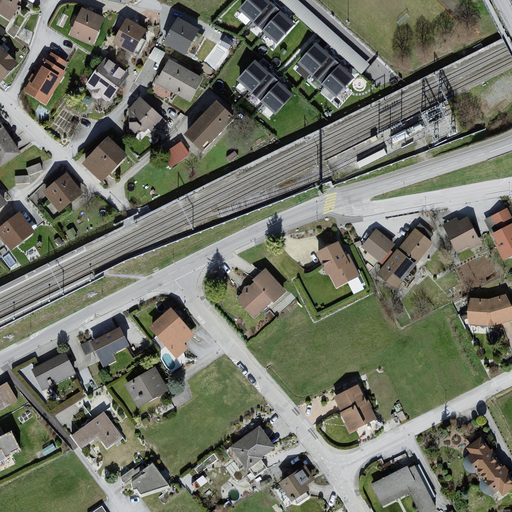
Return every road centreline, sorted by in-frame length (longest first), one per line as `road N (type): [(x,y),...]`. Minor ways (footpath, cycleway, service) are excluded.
road 1 (residential): [(172,273),(331,472)]
road 2 (residential): [(511,379),(331,472)]
road 3 (residential): [(172,273),(0,363)]
road 4 (residential): [(346,196),(172,273)]
road 5 (residential): [(511,143),(346,196)]
road 6 (residential): [(346,196),(360,209),(511,186)]
road 7 (residential): [(4,101),(105,196)]
road 8 (unknown): [(60,153),(143,60)]
